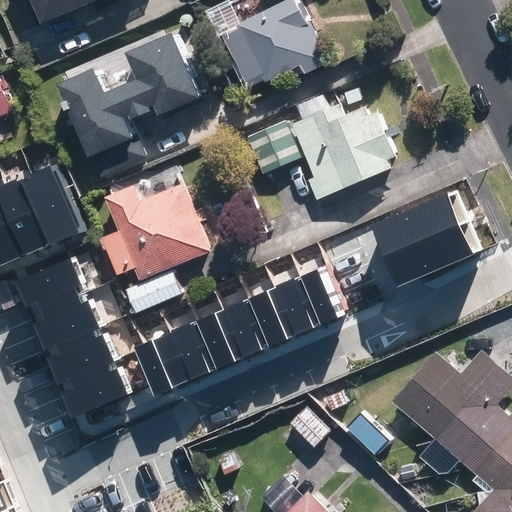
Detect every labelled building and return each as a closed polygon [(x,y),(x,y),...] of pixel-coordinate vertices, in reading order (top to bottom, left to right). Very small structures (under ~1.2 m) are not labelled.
[(101,0),(35,0),(46,24),(101,0)] [(337,59),(308,0),(289,0),(248,20),(249,22),(231,32),(244,58),(238,60),(251,86),(273,75),(275,79),(309,62),(313,71),(337,59)] [(215,91),(189,27),(145,44),(156,72),(125,84),(115,59),(74,76),(104,150),(148,132),(143,120),(215,91)] [(0,115),(22,108),(4,59),(0,60),(0,115)] [(363,86),(349,91),(354,103),(368,98),(363,86)] [(306,118),(300,120),(322,175),(316,177),(323,196),(400,166),(396,156),(407,152),(389,106),(378,111),(375,103),(354,111),(350,101),(343,103),(341,97),(333,100),(330,91),(300,103),(306,118)] [(267,170),(306,155),(291,120),(253,135),(267,170)] [(21,179),(50,245),(79,233),(50,166),(21,179)] [(21,179),(0,187),(0,201),(24,257),(50,245),(21,179)] [(143,182),(114,193),(128,228),(111,235),(125,272),(143,265),(148,277),(221,248),(194,179),(149,197),(143,182)] [(447,194),(372,225),(385,256),(460,224),(447,194)] [(0,266),(24,257),(0,201),(0,266)] [(473,255),(460,224),(385,256),(398,286),(473,255)] [(42,311),(88,292),(73,257),(27,276),(42,311)] [(326,266),(299,277),(320,326),(346,315),(326,266)] [(181,267),(135,289),(145,311),(191,289),(181,267)] [(295,336),(320,326),(299,277),(275,288),(295,336)] [(295,336),(275,288),(248,299),(269,347),(295,336)] [(42,311),(59,350),(104,331),(88,292),(42,311)] [(244,358),(269,347),(248,299),(223,309),(244,358)] [(244,358),(223,309),(198,320),(219,369),(244,358)] [(192,380),(219,369),(198,320),(171,332),(192,380)] [(118,363),(104,331),(59,350),(72,382),(118,363)] [(192,380),(171,332),(143,343),(164,392),(192,380)] [(442,349),(400,397),(485,471),(480,477),(496,490),(477,511),(511,511),(511,409),(504,403),(511,393),(511,367),(488,346),(467,371),(442,349)] [(343,347),(310,360),(321,389),(354,377),(343,347)] [(118,363),(72,382),(74,386),(86,414),(131,395),(118,363)] [(225,381),(172,398),(187,442),(239,424),(225,381)] [(347,387),(332,395),(338,408),(354,401),(347,387)] [(337,428),(311,404),(295,420),(321,444),(337,428)] [(244,466),(237,450),(223,456),(230,472),(244,466)] [(284,511),(342,511),(317,486),(313,490),(292,468),(266,493),(284,511)]
